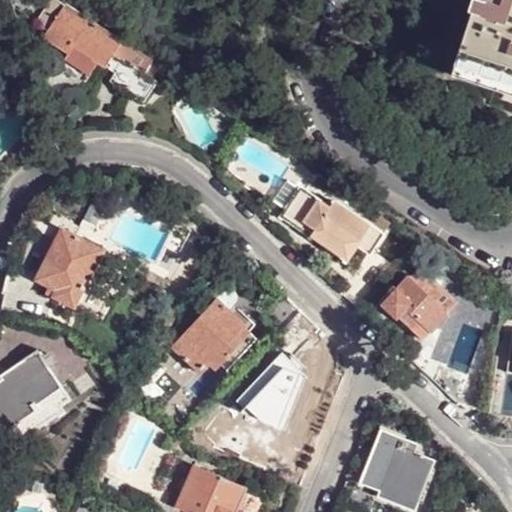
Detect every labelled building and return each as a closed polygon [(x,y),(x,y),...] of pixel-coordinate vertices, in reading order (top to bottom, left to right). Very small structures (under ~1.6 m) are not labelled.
[(46,0),(33,21),(46,30),(62,4),(55,0),(46,0)] [(452,73),(511,93),(511,0),(472,0),(468,11),(472,12),(452,73)] [(96,61),(103,65),(107,60),(119,41),(62,4),(46,30),(41,36),(64,51),(66,52),(71,45),(96,61)] [(119,41),(107,60),(120,67),(112,79),(139,96),(144,88),(158,66),(119,41)] [(316,230),(330,208),(301,188),(286,178),(271,200),(285,210),(316,230)] [(312,236),(348,260),(360,243),(362,240),(344,229),(350,220),(338,213),(342,208),(342,207),(333,202),(330,208),(316,230),(312,236)] [(360,243),(373,252),(382,236),(363,222),(350,213),(342,208),(338,213),(350,220),(344,229),(362,240),(360,243)] [(312,236),(316,230),(285,210),(281,217),(312,236)] [(51,295),(74,307),(103,250),(61,228),(34,279),(48,286),(55,289),(51,295)] [(398,317),(423,340),(430,331),(431,332),(459,303),(421,268),(411,279),(409,277),(383,305),(397,319),(398,317)] [(44,292),(51,295),(55,289),(48,286),(44,292)] [(300,310),(283,294),(263,317),(279,332),(300,310)] [(172,348),(201,374),(209,364),(215,370),(242,340),(235,334),(244,324),(234,314),(227,309),(216,299),(172,348)] [(280,333),(300,351),(320,330),(301,311),(280,333)] [(242,340),(250,331),(256,325),(250,319),(245,325),(244,324),(235,334),(242,340)] [(256,338),(250,331),(242,340),(215,370),(209,376),(216,383),(256,338)] [(0,376),(0,431),(1,433),(35,409),(37,411),(39,408),(37,405),(58,389),(62,387),(48,368),(49,366),(37,350),(22,359),(23,361),(0,376)] [(206,379),(209,376),(215,370),(209,364),(201,374),(206,379)] [(231,415),(264,446),(279,431),(273,426),(282,418),(283,419),(285,418),(285,417),(303,398),(278,375),(258,396),(253,391),(231,415)] [(39,408),(37,411),(43,421),(46,419),(45,416),(66,402),(58,389),(37,405),(39,408)] [(67,404),(66,402),(45,416),(46,419),(64,406),(67,404)] [(35,409),(1,433),(0,433),(0,451),(43,421),(37,411),(35,409)] [(380,497),(413,511),(432,463),(412,455),(404,451),(407,443),(386,435),(366,484),(382,490),(380,495),(380,497)] [(415,447),(407,443),(404,451),(412,455),(415,447)] [(239,511),(250,489),(194,466),(176,508),(184,511),(239,511)]
